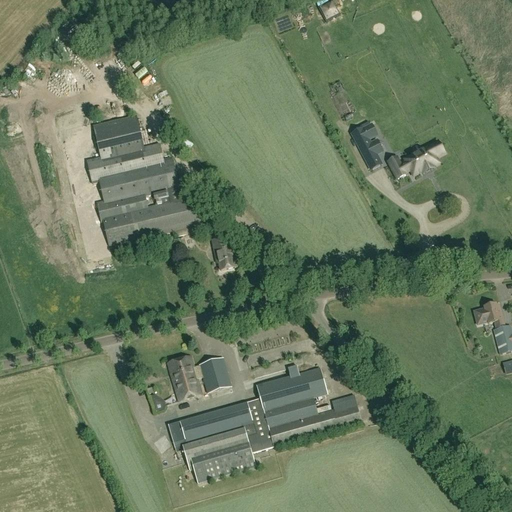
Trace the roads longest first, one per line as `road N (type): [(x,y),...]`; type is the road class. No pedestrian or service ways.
road 1 (tertiary): [(0,367),(304,298)]
road 2 (unclassified): [(483,511),(304,298)]
road 3 (tertiary): [(304,298),(511,273)]
